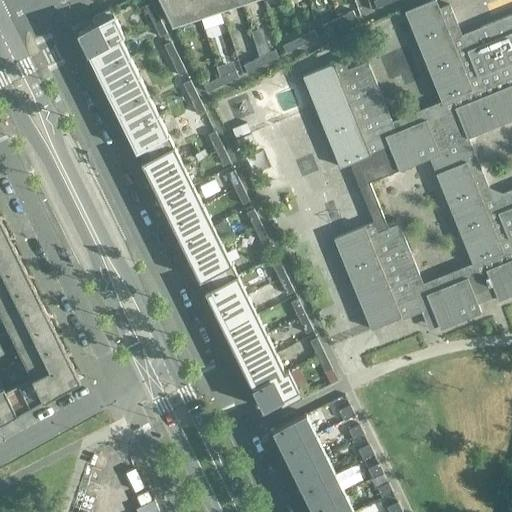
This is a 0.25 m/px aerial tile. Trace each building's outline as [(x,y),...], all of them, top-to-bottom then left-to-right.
[(197,16),(191,0),(162,0),(174,24),(197,16)] [(218,9),(215,0),(191,0),(197,16),(218,9)] [(239,2),(238,0),(215,0),(218,9),(239,2)] [(511,194),(495,202),(468,135),(511,117),(511,14),(481,27),(483,32),(464,39),(450,4),(440,8),(436,0),(431,0),(407,10),(444,100),(441,101),(442,103),(393,123),(368,61),(348,69),(344,59),(305,75),(342,166),(381,150),(379,146),(388,142),(399,170),(432,157),(438,172),(474,262),(472,263),(472,265),(424,285),(399,223),(379,231),(375,221),(336,237),(374,328),(412,312),(410,308),(419,304),(421,309),(431,305),(441,328),(482,311),(478,303),(497,295),(498,298),(511,292),(511,194)] [(153,21),(160,17),(152,2),(145,5),(153,21)] [(124,35),(111,9),(111,7),(94,16),(98,23),(94,25),(78,32),(88,53),(89,53),(124,35)] [(326,33),(357,17),(353,10),(322,26),(326,33)] [(168,33),(160,17),(153,21),(161,36),(168,33)] [(287,52),(318,37),(315,29),(283,45),(287,52)] [(125,36),(124,35),(89,53),(98,72),(130,56),(121,38),(125,36)] [(179,56),(172,41),(164,44),(172,60),(179,56)] [(248,72),(279,56),(276,49),(244,65),(248,72)] [(140,75),(130,56),(98,72),(108,91),(140,75)] [(187,72),(179,56),(172,60),(180,75),(187,72)] [(208,92),(239,76),(236,69),(204,85),(208,92)] [(149,95),(140,75),(108,91),(117,111),(149,95)] [(198,95),(191,79),(183,83),(191,98),(198,95)] [(159,114),(149,95),(117,111),(127,130),(159,114)] [(206,110),(198,95),(191,98),(199,114),(206,110)] [(144,160),(174,145),(159,114),(127,130),(137,150),(139,149),(144,160)] [(224,146),(216,130),(209,134),(216,150),(224,146)] [(184,165),(174,145),(144,160),(142,161),(152,181),(184,165)] [(231,162),(224,146),(216,150),(224,165),(231,162)] [(194,185),(184,165),(152,181),(162,201),(194,185)] [(243,185),(235,169),(228,173),(235,188),(243,185)] [(203,204),(194,185),(162,201),(171,220),(203,204)] [(250,200),(243,185),(235,188),(243,204),(250,200)] [(213,224),(203,204),(171,220),(181,239),(213,224)] [(262,224),(254,208),(247,212),(255,227),(262,224)] [(223,243),(213,224),(181,239),(190,259),(223,243)] [(269,239),(262,224),(255,227),(262,243),(269,239)] [(0,250),(13,244),(4,225),(0,226),(0,250)] [(208,289),(238,274),(223,243),(190,259),(200,279),(202,278),(208,289)] [(0,274),(23,263),(13,244),(0,250),(0,274)] [(287,275),(279,259),(272,263),(280,278),(287,275)] [(0,298),(32,282),(23,263),(0,274),(0,298)] [(238,274),(208,289),(206,290),(216,310),(248,294),(238,274)] [(295,290),(287,275),(280,278),(287,294),(295,290)] [(42,302),(32,282),(0,298),(0,312),(4,320),(42,302)] [(257,314),(248,294),(216,310),(225,329),(257,314)] [(306,314),(298,298),(291,302),(299,317),(306,314)] [(51,321),(42,302),(4,320),(14,340),(51,321)] [(267,333),(257,314),(225,329),(235,349),(267,333)] [(314,329),(306,314),(299,317),(307,333),(314,329)] [(61,340),(51,321),(14,340),(23,359),(61,340)] [(277,352),(267,333),(235,349),(244,368),(277,352)] [(325,352),(318,337),(310,340),(318,356),(325,352)] [(70,360),(61,340),(23,359),(32,378),(33,378),(70,360)] [(285,370),(277,352),(244,368),(254,388),(290,370),(289,369),(285,370)] [(333,368),(325,352),(318,356),(326,371),(333,368)] [(0,425),(79,382),(81,381),(70,360),(33,378),(32,378),(5,391),(4,388),(0,390),(0,425)] [(290,370),(254,388),(263,408),(279,400),(282,398),(286,405),(303,397),(290,370)] [(356,414),(351,404),(340,409),(344,420),(356,414)] [(317,433),(307,414),(306,413),(276,428),(277,428),(274,429),(284,450),(317,433)] [(365,433),(360,423),(349,429),(354,439),(365,433)] [(326,453),(317,433),(284,450),(294,469),(326,453)] [(375,453),(370,443),(359,449),(364,459),(375,453)] [(336,472),(326,453),(294,469),(303,488),(336,472)] [(384,472),(379,462),(368,468),(373,478),(384,472)] [(345,492),(336,472),(303,488),(313,508),(345,492)] [(394,492),(389,482),(378,487),(383,497),(394,492)] [(352,511),(355,511),(345,492),(313,508),(315,511),(352,511)] [(401,511),(403,511),(398,501),(387,507),(389,511),(401,511)]
